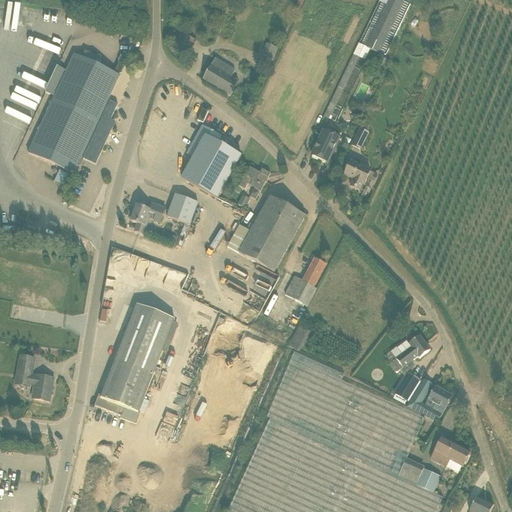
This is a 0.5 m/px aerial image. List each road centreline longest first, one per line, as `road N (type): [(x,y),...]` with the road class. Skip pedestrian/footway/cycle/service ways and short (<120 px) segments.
road 1 (unclassified): [(505,511),(453,362),(415,289),(328,199),(201,89),(149,60)]
road 2 (unclassified): [(71,434),(109,183),(149,60)]
